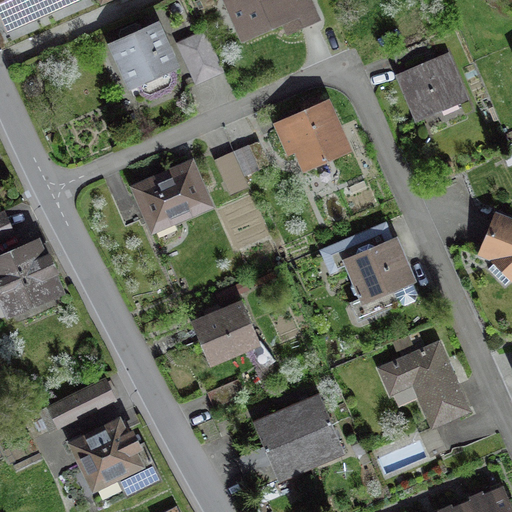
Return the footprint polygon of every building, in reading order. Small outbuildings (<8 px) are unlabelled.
[(0,0),(0,15),(8,35),(86,0),(0,0)] [(97,0),(101,9),(119,2),(118,0),(97,0)] [(226,0),(222,2),(241,45),(285,26),(291,38),(322,25),(310,0),(226,0)] [(161,25),(110,45),(129,91),(179,70),(161,25)] [(207,33),(178,45),(196,87),(225,75),(207,33)] [(428,47),(393,59),(399,76),(434,63),(428,47)] [(449,60),(397,81),(416,129),(468,108),(449,60)] [(331,101),(276,125),(291,160),(298,157),(305,173),(353,153),(331,101)] [(249,147),(234,154),(245,179),(260,173),(249,147)] [(195,161),(132,187),(153,238),(216,212),(195,161)] [(0,242),(16,235),(6,214),(0,216),(0,242)] [(511,223),(496,217),(479,259),(494,266),(511,283),(511,223)] [(398,240),(346,262),(365,306),(417,284),(398,240)] [(60,298),(35,242),(0,257),(0,294),(12,320),(60,298)] [(244,305),(194,325),(213,370),(262,349),(244,305)] [(420,403),(432,431),(470,414),(439,345),(379,371),(391,400),(395,398),(401,412),(420,403)] [(107,382),(49,408),(59,431),(117,404),(107,382)] [(239,385),(209,398),(215,412),(245,400),(239,385)] [(321,400),(290,413),(314,471),(346,458),(321,400)] [(281,485),(314,471),(290,413),(256,427),(281,485)] [(127,418),(69,445),(82,473),(65,480),(79,511),(93,511),(156,483),(127,418)] [(442,460),(432,431),(416,441),(420,449),(427,466),(442,460)] [(264,452),(243,460),(255,491),(276,483),(264,452)] [(471,500),(472,503),(475,511),(511,511),(511,506),(505,489),(486,497),(485,494),(471,500)] [(159,511),(181,511),(177,503),(159,511)] [(475,511),(472,503),(454,511),(453,508),(442,511),(475,511)]
